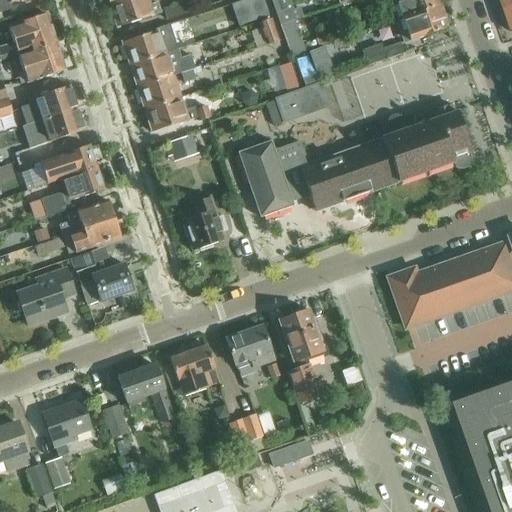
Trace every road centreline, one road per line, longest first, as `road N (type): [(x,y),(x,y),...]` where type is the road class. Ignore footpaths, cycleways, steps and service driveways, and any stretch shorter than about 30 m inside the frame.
road 1 (residential): [(180,321),(511,210)]
road 2 (residential): [(180,321),(75,0)]
road 3 (residential): [(0,386),(180,321)]
